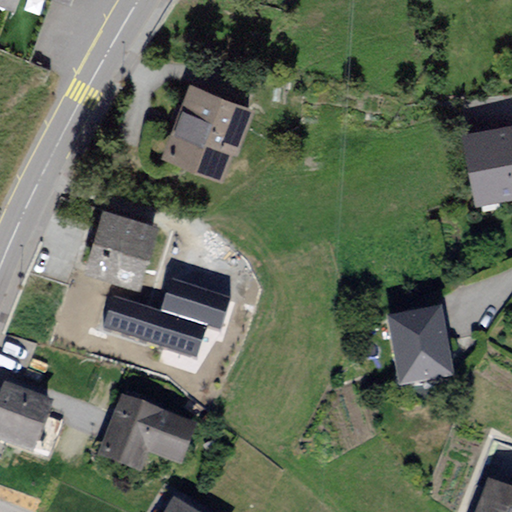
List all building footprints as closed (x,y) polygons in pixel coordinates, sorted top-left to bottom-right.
[(244,108),(185,83),(155,154),(215,178),(244,108)] [(511,194),(511,126),(490,131),(467,135),(480,201),(511,194)] [(155,228),(106,214),(89,271),(138,285),(155,228)] [(229,297),(173,281),(164,313),(117,298),(108,324),(193,352),(202,326),(219,331),(229,297)] [(446,378),(434,311),(382,321),(395,388),(446,378)] [(50,400),(1,381),(0,383),(0,440),(30,452),(50,400)] [(192,426),(119,396),(93,457),(137,475),(147,452),(176,464),(192,426)] [(511,511),(511,494),(487,484),(475,511),(511,511)] [(188,511),(172,502),(165,511),(188,511)]
